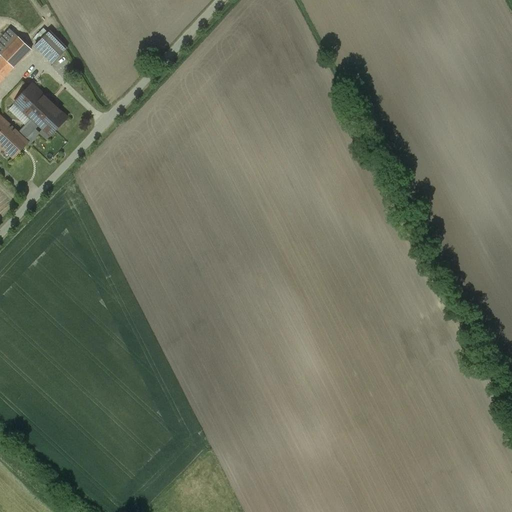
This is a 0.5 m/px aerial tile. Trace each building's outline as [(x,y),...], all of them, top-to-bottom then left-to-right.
[(0,81),(31,49),(10,29),(0,39),(0,54),(2,56),(0,57),(0,81)] [(67,49),(49,31),(35,45),(53,64),(67,49)] [(68,118),(33,85),(15,103),(32,119),(39,126),(43,130),(40,133),(41,134),(47,139),(68,118)] [(18,134),(0,116),(0,143),(14,157),(26,143),(27,142),(25,140),(18,134)] [(39,126),(32,119),(18,134),(25,140),(36,129),(39,126)] [(40,133),(36,129),(25,140),(27,142),(26,143),(30,146),(41,134),(40,133)]
